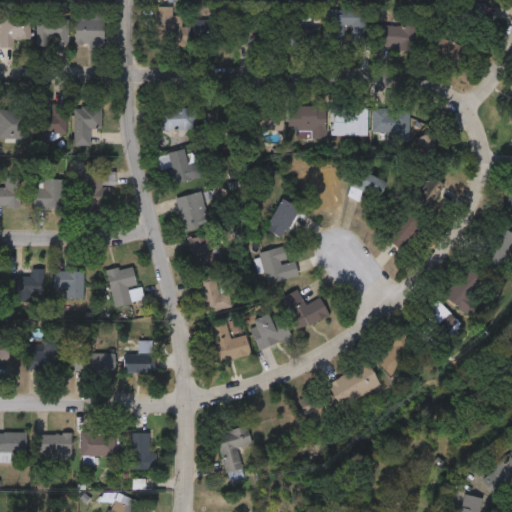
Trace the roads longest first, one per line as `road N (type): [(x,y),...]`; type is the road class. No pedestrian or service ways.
road 1 (residential): [(464,108),(480,161),(473,197),(435,245),(264,387),(232,386),(181,406),(0,407)]
road 2 (residential): [(464,108),(445,83),(385,73),(0,74)]
road 3 (residential): [(126,75),(120,131),(181,358),(174,511)]
road 4 (residential): [(150,236),(0,239)]
